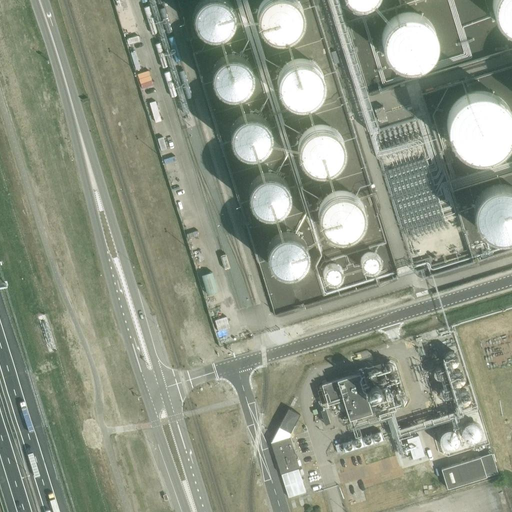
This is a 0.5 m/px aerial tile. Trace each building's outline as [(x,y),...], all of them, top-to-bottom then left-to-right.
[(197,19),(199,25),(202,31),(207,35),(213,37),(219,37),(226,35),(231,32),(234,26),(236,20),(236,14),(233,8),(229,3),(223,0),(210,0),(205,2),(201,7),(198,13),(197,19)] [(264,30),(270,36),(278,40),(286,42),(295,40),(303,36),(309,29),(312,21),(313,12),(310,4),(307,0),(263,0),(261,5),(259,13),(260,22),(264,30)] [(497,23),(503,29),(511,33),(511,0),(494,0),(493,6),(494,15),(497,23)] [(387,57),(393,63),(401,68),(410,69),(418,67),(426,63),(432,56),(435,48),(436,39),(434,31),(429,23),(421,18),(413,15),(404,16),(396,19),(389,24),(384,32),(382,40),(383,49),(387,57)] [(286,96),(292,103),(300,107),(309,108),(318,107),(326,102),(331,96),(335,87),(335,78),(333,70),(328,63),(321,57),(312,55),(304,55),(295,58),(288,64),(284,71),(282,80),(283,88),(286,96)] [(217,78),(218,85),(222,90),(227,94),(233,96),(240,96),(246,94),(251,90),(254,84),(256,78),(255,72),(252,66),(248,62),(242,59),(236,58),(230,59),(225,62),(220,66),(218,72),(217,78)] [(453,144),(460,151),(470,155),(480,155),(490,153),(498,148),(505,140),(509,131),(509,121),(507,111),(502,102),(494,96),(484,92),(474,91),(464,94),(456,99),(449,107),(446,116),(445,126),(447,136),(453,144)] [(234,139),(236,145),(239,151),(244,155),(250,157),(256,157),(262,155),(268,152),(271,146),(273,140),(273,134),(270,128),(266,123),(261,120),(254,119),(248,120),(242,122),(238,127),(235,133),(234,139)] [(304,164),(310,170),(318,174),(327,175),(336,174),(344,169),(349,163),(353,155),(353,146),(351,137),(346,130),(339,125),(331,122),(322,122),(313,125),(306,131),(302,138),(300,147),(301,155),(304,164)] [(253,198),(254,204),(257,209),(262,214),(268,216),(275,216),(281,214),(286,210),(289,205),(291,199),(291,193),(289,187),(284,182),(279,179),(273,177),(266,178),(261,181),(256,186),(253,191),(253,198)] [(325,228),(331,234),(339,239),(348,240),(357,238),(364,234),(370,227),(374,219),(374,210),(372,202),(367,194),(360,189),(351,186),(342,187),(334,190),(327,195),(322,203),(320,211),(321,220),(325,228)] [(478,229),(484,235),(492,239),(501,240),(509,239),(511,237),(511,189),(504,187),(495,187),(487,190),(480,196),(475,203),(473,212),(474,221),(478,229)] [(272,256),(273,262),(276,268),(281,272),(287,274),(294,274),(300,272),(305,268),(309,263),(310,257),(310,251),(308,245),(304,240),(298,237),(292,236),(285,236),(280,239),(275,244),(272,250),(272,256)] [(364,264),(365,267),(366,270),(369,272),(371,273),(374,273),(377,272),(380,270),(381,268),(382,265),(382,262),(381,259),(379,257),(376,256),(373,255),(371,255),(368,257),(366,259),(364,262),(364,264)] [(327,276),(328,279),(329,282),(331,284),(334,285),(337,285),(340,284),(342,282),(344,280),(345,277),(345,274),(344,271),(342,269),(339,267),(336,267),(333,267),(331,268),(329,271),(327,273),(327,276)] [(203,274),(208,294),(219,291),(213,271),(203,274)] [(218,330),(230,327),(227,317),(216,319),(218,330)] [(462,361),(462,360),(462,358),(460,355),(458,354),(456,353),(455,353),(453,353),(452,354),(449,355),(448,357),(447,360),(448,363),(449,365),(452,367),(454,368),(457,367),(460,366),(461,364),(462,361)] [(468,380),(468,377),(466,375),(464,373),(461,372),(458,373),(456,374),(454,377),(453,380),(454,383),(456,385),(458,387),(461,387),(464,387),(466,385),(468,383),(468,380)] [(328,405),(343,400),(349,420),(372,413),(359,373),(322,384),(328,405)] [(398,394),(398,391),(396,388),(395,387),(393,386),(391,386),(388,386),(386,387),(385,389),(384,390),(383,393),(383,396),(385,399),(386,400),(387,401),(390,401),(393,401),(396,399),(397,397),(398,394)] [(475,400),(474,398),(473,395),(471,394),(469,393),(466,394),(464,395),(462,397),(461,400),(462,402),(463,404),(465,406),(468,407),(471,406),(473,405),(474,403),(475,400)] [(300,414),(288,408),(279,427),(290,433),(300,414)] [(361,447),(377,439),(373,432),(357,440),(361,447)] [(290,436),(271,442),(280,474),(300,468),(290,436)] [(487,477),(480,456),(441,469),(447,489),(487,477)]
